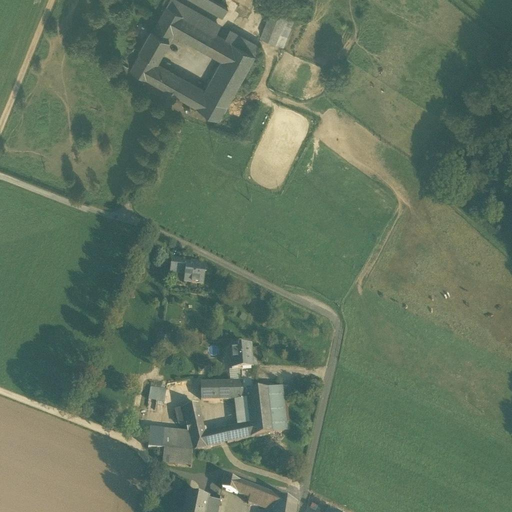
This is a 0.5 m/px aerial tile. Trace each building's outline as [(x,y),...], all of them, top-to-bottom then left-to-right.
[(173,0),(169,0),(166,5),(213,32),(218,25),(173,0)] [(196,0),(223,15),(227,7),(214,0),(196,0)] [(207,52),(209,48),(217,34),(213,32),(166,5),(152,29),(168,39),(172,32),(207,52)] [(261,38),(275,43),(286,16),(272,10),(261,38)] [(293,19),(286,16),(275,43),(282,46),(293,19)] [(138,49),(140,50),(156,59),(168,39),(152,29),(150,28),(138,49)] [(230,32),(226,39),(231,42),(254,55),(259,48),(230,32)] [(209,48),(216,52),(224,38),(217,34),(209,48)] [(216,52),(223,56),(231,42),(226,39),(224,38),(216,52)] [(203,92),(195,87),(187,101),(219,119),(254,55),(231,42),(223,56),(203,92)] [(154,64),(156,59),(140,50),(130,68),(146,78),(154,64)] [(146,78),(167,90),(175,76),(154,64),(146,78)] [(181,79),(175,76),(167,90),(173,93),(181,79)] [(195,87),(181,79),(173,93),(187,101),(195,87)] [(170,274),(185,276),(186,266),(182,266),(182,263),(171,262),(170,274)] [(183,285),(202,287),(205,269),(198,268),(198,266),(190,265),(190,267),(186,266),(185,276),(183,285)] [(154,354),(166,356),(167,354),(169,340),(157,338),(154,354)] [(230,350),(231,372),(240,371),(250,370),(251,370),(250,348),(230,350)] [(240,371),(241,383),(242,393),(245,392),(253,391),(250,370),(240,371)] [(240,371),(231,372),(229,372),(229,383),(241,383),(240,371)] [(203,402),(233,401),(243,400),(242,393),(241,383),(229,383),(200,384),(201,401),(203,402)] [(282,388),(283,399),(295,398),(293,387),(282,388)] [(282,388),(253,391),(245,392),(249,425),(251,439),(273,434),(287,433),(283,399),(282,388)] [(166,391),(150,389),(148,402),(164,404),(166,391)] [(233,401),(236,428),(249,425),(245,392),(242,393),(243,400),(233,401)] [(186,425),(186,427),(201,423),(197,406),(176,411),(179,426),(186,425)] [(203,431),(201,423),(186,427),(188,434),(188,435),(203,431)] [(236,428),(224,430),(227,445),(251,439),(249,425),(236,428)] [(224,430),(217,432),(220,446),(227,445),(224,430)] [(203,431),(188,435),(191,453),(192,453),(220,446),(217,432),(204,435),(203,431)] [(192,454),(192,453),(191,453),(188,435),(149,432),(148,450),(163,451),(192,454)] [(191,469),(192,454),(163,451),(162,466),(191,469)] [(248,505),(256,508),(262,492),(224,478),(222,489),(250,500),(248,505)] [(295,511),(297,505),(262,492),(256,508),(266,511),(295,511)] [(183,511),(206,511),(209,501),(187,497),(184,510),(183,511)] [(206,511),(217,511),(219,504),(209,501),(206,511)]
